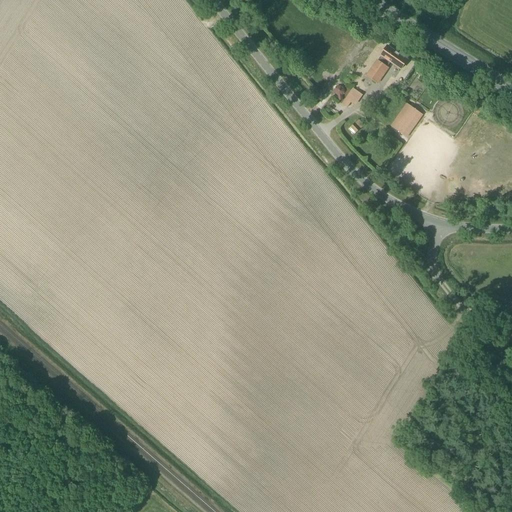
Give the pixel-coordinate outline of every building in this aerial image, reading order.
[(401,70),(407,61),(387,47),(381,56),(382,57),(379,62),(377,61),(367,77),(377,84),(388,68),(387,68),(390,63),(395,66),(401,70)] [(341,85),(338,86),(335,89),(336,91),(336,92),(339,95),(340,100),(343,99),(343,94),(345,91),(345,90),(345,87),(341,85)] [(359,101),(363,96),(353,88),(341,105),(347,108),(351,102),(355,105),(359,100),(359,101)] [(406,138),(422,115),(407,104),(391,127),(406,138)] [(355,134),(364,126),(358,119),(350,128),(355,134)]
